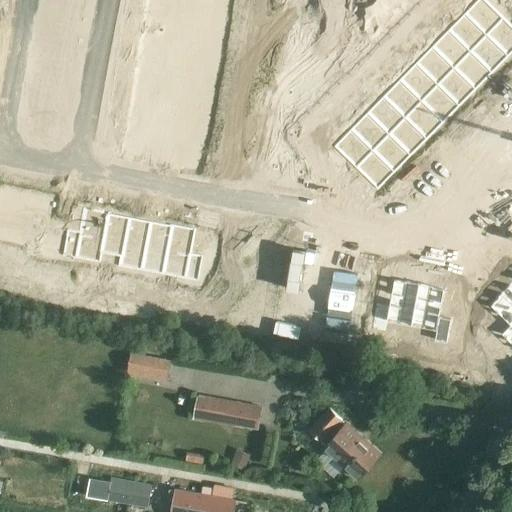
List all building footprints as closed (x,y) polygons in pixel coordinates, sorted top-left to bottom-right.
[(132,139),(129,155),(196,167),(198,152),(201,152),(207,122),(204,121),(210,93),(212,93),(218,63),(215,62),(218,47),(203,44),(205,29),(217,32),(220,16),(223,17),(225,0),(151,0),(151,3),(153,3),(150,19),(162,21),(159,35),(151,34),(149,50),(146,49),(140,79),(143,80),(137,108),(135,108),(129,138),(132,139)] [(483,0),(478,0),(464,15),(486,36),(503,19),(494,10),(483,0)] [(499,5),(494,10),(503,19),(508,13),(499,5)] [(433,11),(427,17),(436,25),(442,20),(433,11)] [(511,17),(508,13),(503,19),(511,28),(511,26),(511,17)] [(450,28),(448,31),(469,53),(486,36),(464,15),(450,28)] [(503,19),(486,36),(508,58),(511,53),(511,28),(503,19)] [(442,20),(436,25),(445,34),(448,31),(450,28),(442,20)] [(445,34),(431,48),(453,69),(469,53),(448,31),(445,34)] [(486,36),(469,53),(491,74),(494,71),(508,58),(486,36)] [(400,44),(395,50),(404,59),(409,53),(400,44)] [(418,61),(415,64),(437,86),(453,69),(431,48),(418,61)] [(409,53),(404,59),(412,67),(415,64),(418,61),(409,53)] [(469,53),(453,69),(475,91),(489,77),(491,74),(469,53)] [(412,67),(399,81),(421,102),(437,86),(415,64),(412,67)] [(453,69),(437,86),(459,107),(462,104),(475,91),(453,69)] [(491,74),(489,77),(497,86),(503,80),(494,71),(491,74)] [(368,77),(362,83),(371,92),(377,86),(368,77)] [(503,80),(497,86),(506,94),(511,88),(503,80)] [(385,94),(383,97),(404,119),(421,102),(399,81),(385,94)] [(377,86),(371,92),(380,100),(383,97),(385,94),(377,86)] [(437,86),(421,102),(443,124),(456,110),(459,107),(437,86)] [(380,100),(366,114),(388,135),(404,119),(383,97),(380,100)] [(421,102),(404,119),(426,140),(429,138),(443,124),(421,102)] [(459,107),(456,110),(465,119),(470,113),(462,104),(459,107)] [(335,111),(330,116),(339,125),(344,119),(335,111)] [(470,113),(465,119),(474,127),(479,122),(470,113)] [(353,128),(350,130),(372,152),(388,135),(366,114),(353,128)] [(344,119),(339,125),(347,133),(350,130),(353,128),(344,119)] [(404,119),(388,135),(410,157),(424,143),(426,140),(404,119)] [(347,133),(333,148),(355,169),(372,152),(350,130),(347,133)] [(388,135),(372,152),(394,174),(397,171),(410,157),(388,135)] [(426,140),(424,143),(432,152),(438,146),(429,138),(426,140)] [(438,146),(432,152),(441,160),(447,155),(438,146)] [(372,152),(355,169),(377,191),(391,176),(394,174),(372,152)] [(394,174),(391,176),(400,185),(405,179),(397,171),(394,174)] [(405,179),(400,185),(409,193),(414,188),(405,179)] [(0,235),(13,238),(21,198),(0,194),(0,235)] [(21,198),(13,238),(36,243),(34,252),(48,255),(53,230),(41,227),(45,203),(21,198)] [(67,231),(62,257),(76,259),(78,250),(100,254),(107,214),(84,209),(79,234),(67,231)] [(107,214),(100,254),(121,258),(128,219),(108,215),(108,214),(107,214)] [(128,219),(121,258),(142,262),(150,223),(128,219)] [(150,223),(142,262),(163,266),(171,226),(170,226),(170,227),(150,223)] [(171,226),(163,266),(185,270),(183,280),(197,282),(202,257),(190,255),(194,230),(171,226)] [(411,327),(420,284),(394,279),(389,306),(376,304),(372,329),(385,332),(387,322),(411,327)] [(420,284),(411,327),(436,332),(434,341),(448,344),(452,318),(440,316),(445,289),(420,284)] [(511,290),(508,287),(490,306),(510,325),(501,334),(511,344),(511,290)] [(132,354),(128,372),(167,380),(171,361),(132,354)] [(181,376),(206,375),(206,359),(180,361),(181,376)] [(195,414),(259,425),(262,406),(198,396),(195,414)] [(327,446),(324,448),(357,479),(380,455),(347,424),(346,425),(342,422),(343,421),(330,409),(310,430),(323,442),(327,446)] [(231,464),(244,470),(250,455),(237,449),(231,464)] [(148,508),(151,485),(111,479),(108,501),(148,508)] [(176,489),(171,511),(231,511),(234,499),(232,499),(234,488),(215,485),(213,496),(176,489)]
